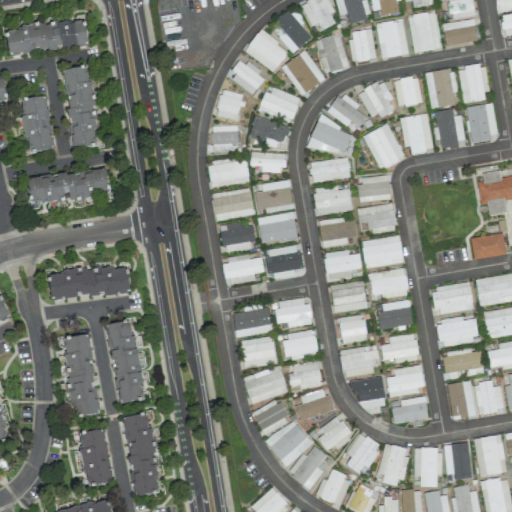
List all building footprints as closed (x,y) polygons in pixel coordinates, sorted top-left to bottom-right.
[(317,23),(320,31),(334,23),(329,14),(333,12),(326,0),(308,0),(299,5),(310,27),(317,23)] [(364,0),(363,0),(359,1),(359,0),(333,0),(337,15),(345,13),(348,24),(369,19),(364,0)] [(396,0),(369,0),(371,12),(379,11),(379,16),(397,14),(395,2),(397,2),(396,0)] [(412,8),(432,4),(431,0),(403,0),(403,2),(410,1),(412,8)] [(472,17),(471,0),(447,0),(448,18),(472,17)] [(311,39),(292,9),(269,24),(288,54),(311,39)] [(412,53),(440,49),(434,12),(407,16),(412,53)] [(374,24),(381,59),(407,54),(400,19),(374,24)] [(86,46),(83,20),(4,30),(8,56),(86,46)] [(442,23),(443,45),(475,42),(473,20),(442,23)] [(374,58),(369,29),(347,33),(352,62),(374,58)] [(243,52),(272,72),(287,50),(258,30),(243,52)] [(313,41),(323,74),(348,66),(337,33),(313,41)] [(324,79),(302,50),(279,68),(301,96),(324,79)] [(264,78),(239,58),(225,75),(251,95),(264,78)] [(457,69),(461,103),(487,100),(483,66),(457,69)] [(61,70),(72,150),(96,147),(93,130),(96,130),(90,81),(88,82),(85,67),(61,70)] [(424,72),(429,108),(454,105),(450,69),(424,72)] [(392,81),(397,107),(421,102),(416,76),(392,81)] [(382,81),(357,91),(369,120),(391,111),(387,101),(390,99),(382,81)] [(299,98),(267,86),(258,111),(290,123),(299,98)] [(242,95),(221,89),(214,115),(235,121),(242,95)] [(345,126),(349,121),(358,127),(365,118),(354,110),(358,105),(340,93),(326,113),(345,126)] [(52,151),(45,96),(19,100),(26,154),(52,151)] [(497,137),(490,103),(464,108),(470,142),(497,137)] [(435,111),(439,149),(457,147),(456,141),(463,140),(460,115),(452,116),(451,109),(435,111)] [(409,153),(430,151),(426,114),(399,117),(402,148),(409,147),(409,153)] [(247,141),(285,149),(290,125),(252,117),(247,141)] [(314,123),(311,148),(337,150),(339,125),(314,123)] [(404,157),(386,123),(361,137),(379,170),(404,157)] [(211,152),(230,151),(230,144),(236,144),(236,125),(210,126),(211,152)] [(282,173),(282,154),(250,152),(249,171),(282,173)] [(247,181),(244,158),(206,163),(209,187),(247,181)] [(310,181),(348,179),(347,159),(309,161),(310,181)] [(28,204),(47,202),(47,209),(93,204),(92,194),(107,192),(105,170),(26,177),(28,204)] [(355,178),(358,203),(389,199),(386,174),(355,178)] [(260,183),(261,191),(254,192),(256,214),(282,211),(282,206),(290,205),(288,181),(260,183)] [(315,215),(350,210),(347,189),(337,190),(336,185),(311,189),(315,215)] [(214,222),(253,214),(248,187),(209,195),(214,222)] [(394,231),(391,204),(356,208),(357,222),(367,221),(369,233),(394,231)] [(259,243),(295,239),(292,213),(256,217),(259,243)] [(319,247),(346,245),(345,237),(354,236),(353,221),(343,222),(343,218),(317,220),(319,247)] [(222,252),(253,249),(250,226),(240,227),(239,223),(219,225),(222,252)] [(505,254),(501,233),(469,239),(473,260),(505,254)] [(402,263),(398,236),(360,241),(364,268),(402,263)] [(266,278),(301,274),(298,247),(263,251),(266,278)] [(360,268),(358,253),(347,255),(347,250),(321,254),(326,281),(351,277),(350,269),(360,268)] [(254,281),(252,274),(262,273),(260,257),(248,259),(247,256),(221,259),(224,285),(254,281)] [(128,292),(126,267),(47,274),(49,299),(128,292)] [(406,295),(402,268),(367,273),(371,300),(406,295)] [(511,301),(511,279),(511,274),(474,278),(477,306),(511,301)] [(333,313),(365,308),(361,280),(328,286),(333,313)] [(429,289),(434,315),(472,309),(468,282),(429,289)] [(0,322),(9,319),(0,297),(0,322)] [(306,298),(273,301),(276,324),(285,322),(286,327),(309,325),(306,298)] [(381,303),(382,312),(376,313),(378,330),(411,326),(408,300),(381,303)] [(231,312),(234,337),(270,333),(267,308),(231,312)] [(362,315),(338,317),(339,343),(364,342),(362,315)] [(476,334),(473,318),(462,320),(461,316),(434,321),(439,348),(472,342),(470,335),(476,334)] [(117,404),(142,400),(131,321),(106,324),(117,404)] [(280,335),(283,356),(289,355),(290,359),(315,356),(312,332),(280,335)] [(387,337),(388,344),(379,345),(381,360),(393,359),(394,363),(417,360),(413,334),(387,337)] [(61,339),(66,366),(63,367),(72,418),(99,414),(85,335),(61,339)] [(239,339),(241,367),(273,365),(272,338),(239,339)] [(500,370),(511,367),(511,340),(497,344),(498,349),(486,351),(489,368),(500,366),(500,370)] [(338,351),(342,377),(372,373),(371,365),(378,364),(376,350),(363,352),(362,347),(338,351)] [(479,351),(470,352),(470,349),(441,353),(444,378),(482,374),(479,351)] [(287,365),(288,388),(318,386),(317,363),(287,365)] [(385,377),(387,395),(422,392),(420,365),(393,368),(394,377),(385,377)] [(286,393),(277,366),(241,377),(249,404),(286,393)] [(474,416),(468,381),(445,384),(451,420),(474,416)] [(473,383),(476,413),(501,411),(499,386),(491,387),(490,382),(473,383)] [(301,404),(294,406),(299,421),(331,411),(324,389),(299,398),(301,404)] [(427,418),(423,396),(399,400),(400,406),(389,408),(392,425),(427,418)] [(250,414),(262,436),(288,421),(276,399),(250,414)] [(159,493),(146,413),(121,417),(134,497),(159,493)] [(0,443),(8,441),(0,415),(0,443)] [(326,453),(350,435),(337,418),(313,435),(326,453)] [(311,444),(291,419),(264,442),(284,466),(311,444)] [(112,482),(99,429),(74,435),(86,488),(112,482)] [(350,456),(344,466),(362,476),(379,445),(357,433),(345,454),(350,456)] [(473,438),(477,475),(504,472),(500,435),(473,438)] [(400,485),(406,448),(382,444),(376,481),(400,485)] [(316,467),(325,456),(313,446),(305,456),(302,453),(286,473),(308,489),(321,472),(316,467)] [(338,506),(349,478),(330,471),(326,480),(321,478),(314,496),(338,506)] [(505,477),(479,482),(484,511),(510,511),(511,511),(505,477)] [(365,511),(376,493),(356,483),(344,506),(355,511),(365,511)] [(248,511),(282,511),(287,508),(271,488),(245,508),(248,511)] [(401,511),(420,511),(419,489),(400,490),(401,511)] [(446,511),(442,489),(422,493),(425,511),(446,511)] [(377,511),(396,511),(396,498),(382,498),(382,505),(377,505),(377,511)] [(109,511),(107,500),(55,511),(109,511)]
